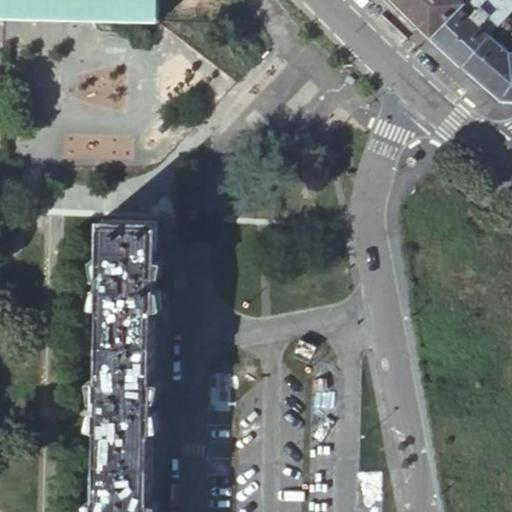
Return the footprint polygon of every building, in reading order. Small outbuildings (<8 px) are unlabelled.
[(0,0),(0,14),(3,14),(163,18),(163,0),(0,0)] [(461,0),(392,0),(399,6),(429,36),(463,2),(461,0)] [(464,0),(463,2),(429,36),(431,38),(432,39),(461,65),(487,35),(473,21),(493,0),(464,0)] [(511,8),(511,0),(493,0),(473,21),(487,35),(511,8)] [(487,35),(461,65),(482,83),(502,99),(511,99),(511,53),(509,53),(487,35)] [(152,511),(160,220),(103,219),(96,511),(152,511)]
